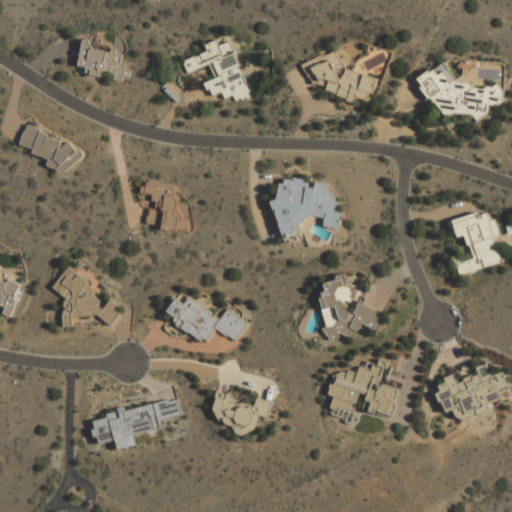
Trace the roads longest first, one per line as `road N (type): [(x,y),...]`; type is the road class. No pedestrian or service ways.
road 1 (residential): [(0,51),(89,109),(135,127),(430,154),(511,180)]
road 2 (residential): [(405,151),(405,243),(438,324)]
road 3 (residential): [(0,352),(130,363)]
